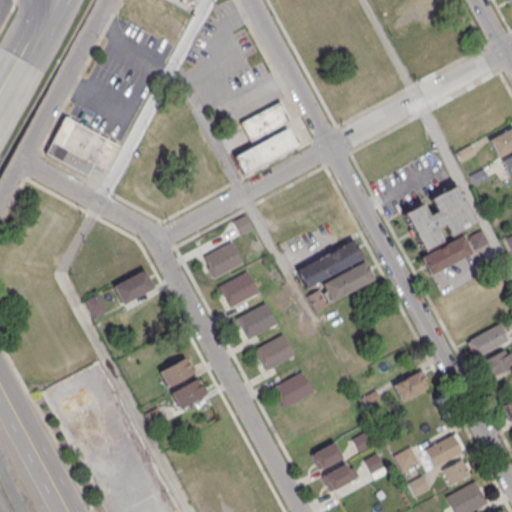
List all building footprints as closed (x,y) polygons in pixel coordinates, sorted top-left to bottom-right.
[(239,119),(247,139),(289,123),(281,103),(239,119)] [(192,104),(169,114),(199,182),(222,172),(192,104)] [(119,144),(62,116),(44,155),(88,176),(93,165),(106,171),(119,144)] [(493,154),(511,149),(511,128),(489,133),(493,154)] [(295,149),(287,130),(231,152),(239,171),(295,149)] [(419,251),(473,227),(455,186),(427,198),(432,210),(426,212),(422,204),(402,213),(419,251)] [(234,220),(239,233),(251,230),(247,216),(234,220)] [(428,276),(471,256),(462,238),(420,257),(428,276)] [(201,256),(212,277),(242,261),(231,241),(201,256)] [(363,260),(354,241),(295,267),(303,286),(363,260)] [(363,260),(320,284),(330,303),(374,279),(363,260)] [(121,304),(153,288),(143,269),(111,285),(121,304)] [(217,285),(227,307),(258,293),(248,271),(217,285)] [(94,318),(107,311),(97,293),(84,300),(94,318)] [(246,339),(275,325),(264,303),(236,317),(246,339)] [(472,355),(506,347),(501,328),(467,337),(472,355)] [(253,347),(262,369),(293,356),(283,334),(253,347)] [(157,371),(166,387),(193,373),(184,356),(157,371)] [(311,394),(303,372),(272,385),(281,406),(311,394)] [(391,385),(399,402),(426,388),(418,372),(391,385)] [(176,409),(204,396),(196,378),(168,391),(176,409)] [(463,452),(455,435),(424,448),(432,466),(463,452)] [(310,451),(317,469),(341,459),(334,442),(310,451)] [(394,456),(402,470),(417,461),(409,447),(394,456)] [(441,470),(449,485),(469,473),(460,459),(441,470)] [(328,491),(353,480),(346,464),(321,474),(328,491)] [(428,488),(422,476),(409,483),(415,495),(428,488)] [(445,493),(451,511),(461,511),(483,505),(476,483),(445,493)]
